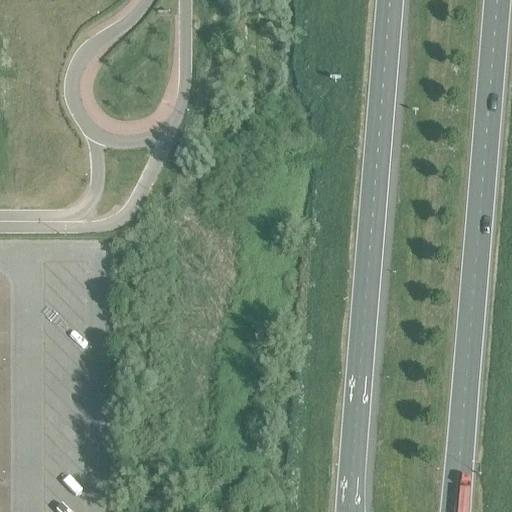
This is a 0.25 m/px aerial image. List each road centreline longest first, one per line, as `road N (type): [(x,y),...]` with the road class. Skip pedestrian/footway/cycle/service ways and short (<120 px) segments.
road 1 (secondary): [(393,0),(351,511)]
road 2 (secondary): [(456,456),(497,0)]
road 3 (unclassified): [(146,0),(78,65),(74,115),(94,138)]
road 4 (unclassified): [(51,222),(70,230),(113,228),(163,150),(162,132)]
road 5 (unclassified): [(162,132),(182,100),(183,0)]
